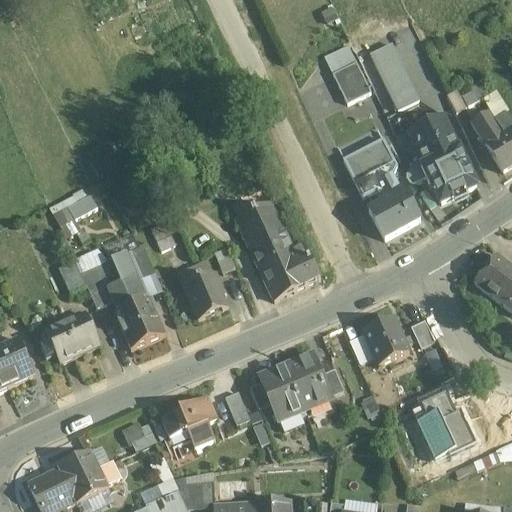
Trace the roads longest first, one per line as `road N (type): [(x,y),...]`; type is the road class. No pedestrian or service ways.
road 1 (tertiary): [(367,290),(0,451)]
road 2 (residential): [(367,290),(226,0)]
road 3 (residential): [(511,365),(482,357),(425,265)]
